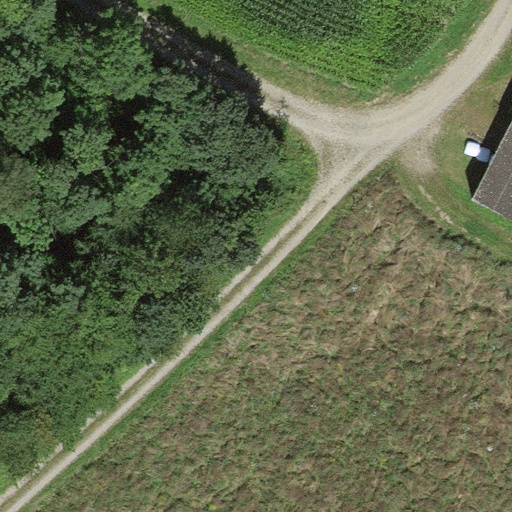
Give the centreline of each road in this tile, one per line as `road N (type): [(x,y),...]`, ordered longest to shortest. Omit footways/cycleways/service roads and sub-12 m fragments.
road 1 (track): [(38,511),(292,274),(360,190),(426,127)]
road 2 (track): [(426,127),(166,0)]
road 3 (track): [(426,127),(506,0)]
